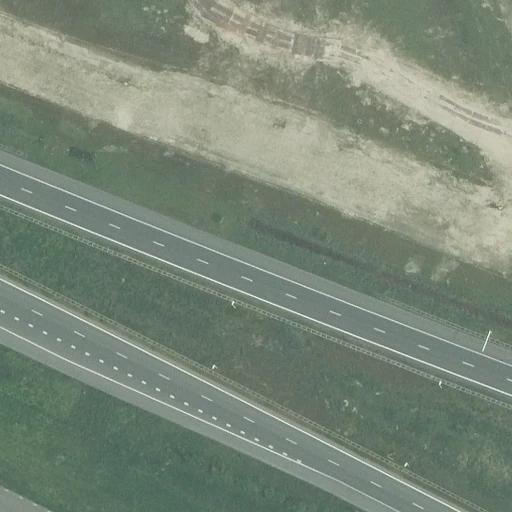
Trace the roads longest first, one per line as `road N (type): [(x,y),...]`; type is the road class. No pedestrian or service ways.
road 1 (trunk): [(511,382),(0,180)]
road 2 (trunk): [(0,297),(427,511)]
